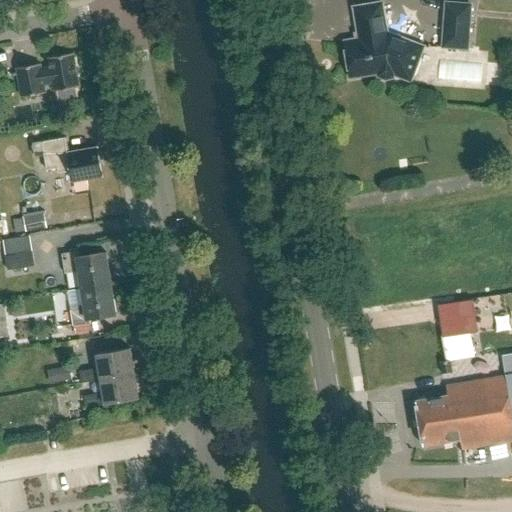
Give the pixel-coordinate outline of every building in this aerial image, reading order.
[(470,50),(474,3),(447,1),(443,48),(470,50)] [(387,4),(359,9),(365,40),(350,43),(354,70),(367,68),(368,76),(383,74),(384,77),(390,81),(397,78),(401,69),(417,76),(428,48),(395,35),(392,36),(387,4)] [(46,93),(44,85),(53,84),(55,92),(57,91),(59,101),(79,98),(77,88),(79,87),(73,54),(49,58),(50,68),(41,69),(41,64),(17,68),(22,97),(46,93)] [(66,138),(42,142),(30,144),(32,158),(45,156),(47,171),(58,169),(58,173),(71,171),(73,181),(103,176),(98,149),(69,154),(66,138)] [(23,218),(26,232),(47,229),(45,214),(23,218)] [(8,271),(35,267),(32,252),(5,256),(8,271)] [(112,283),(107,253),(80,258),(79,252),(62,255),(65,274),(79,271),(81,288),(112,283)] [(90,319),(117,315),(112,283),(81,288),(84,305),(71,307),(74,327),(91,324),(90,319)] [(0,338),(9,337),(4,305),(0,305),(0,338)] [(91,324),(74,327),(75,333),(92,330),(91,324)] [(102,331),(103,344),(127,342),(126,330),(102,331)] [(471,332),(443,337),(448,362),(450,361),(475,357),(471,332)] [(134,375),(130,349),(96,355),(99,370),(80,373),(82,384),(101,381),(101,380),(134,375)] [(448,362),(439,363),(441,375),(452,373),(450,361),(448,362)] [(66,367),(48,370),(50,383),(68,380),(66,367)] [(86,409),(139,400),(134,375),(101,380),(101,381),(103,394),(84,397),(86,409)] [(415,402),(423,446),(460,440),(462,450),(511,441),(511,420),(504,377),(445,387),(447,397),(415,402)]
